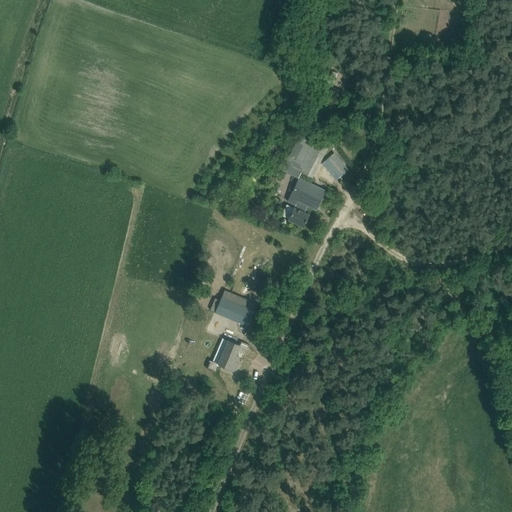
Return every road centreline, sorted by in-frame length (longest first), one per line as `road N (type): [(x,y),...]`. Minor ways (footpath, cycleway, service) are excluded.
road 1 (unclassified): [(217,511),(332,237),(353,207)]
road 2 (track): [(353,207),(387,131),(402,0)]
road 3 (track): [(511,244),(419,264),(363,230),(332,237)]
